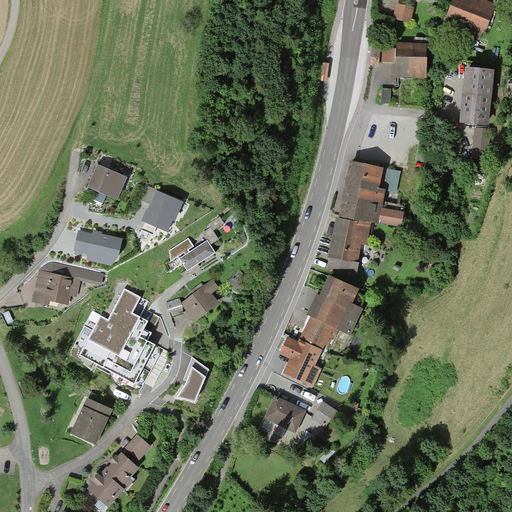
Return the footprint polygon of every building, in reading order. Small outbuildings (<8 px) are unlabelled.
[(453,0),(444,25),(470,33),(469,36),(481,40),(483,34),(484,35),(495,4),(482,0),(453,0)] [(396,4),(393,19),(411,23),(414,7),(396,4)] [(396,64),(395,78),(426,79),(428,45),(396,43),(396,49),(396,64)] [(373,47),(371,58),(379,59),(381,48),(373,47)] [(396,64),(396,49),(383,48),(382,63),(396,64)] [(321,63),(318,81),(327,82),(329,64),(321,63)] [(465,70),(460,125),(489,127),(494,72),(465,70)] [(382,89),(382,103),(390,103),(391,89),(382,89)] [(475,128),(472,158),(488,160),(491,129),(475,128)] [(418,147),(417,161),(428,162),(430,149),(418,147)] [(384,169),(349,162),(339,218),(373,225),(379,226),(379,224),(401,229),(404,213),(382,209),(385,191),(380,190),(384,169)] [(97,166),(87,189),(117,202),(127,179),(108,170),(97,166)] [(400,172),(384,169),(380,190),(385,191),(396,193),(400,172)] [(148,186),(142,201),(150,205),(156,191),(158,192),(158,190),(148,186)] [(158,192),(156,191),(150,205),(149,207),(148,210),(146,209),(141,222),(168,233),(173,222),(175,223),(183,203),(158,192)] [(410,207),(417,224),(428,219),(421,202),(410,207)] [(105,206),(90,203),(89,212),(103,215),(105,206)] [(209,224),(211,228),(213,231),(225,224),(220,217),(209,224)] [(371,239),(373,225),(339,218),(336,218),(332,238),(328,259),(352,264),(352,263),(358,264),(362,245),(367,246),(368,239),(371,239)] [(202,233),(207,241),(210,246),(219,240),(213,231),(211,228),(202,233)] [(93,234),(78,231),(73,251),(88,254),(93,234)] [(98,232),(93,231),(93,234),(88,254),(86,261),(112,267),(118,260),(123,240),(102,235),(102,233),(98,232)] [(210,246),(207,241),(189,253),(188,251),(194,247),(189,239),(170,250),(171,262),(184,253),(186,255),(180,259),(188,272),(200,264),(215,254),(210,246)] [(42,267),(39,271),(31,302),(48,306),(49,302),(69,306),(71,296),(77,297),(81,281),(101,286),(104,274),(53,262),(50,262),(46,264),(42,267)] [(248,279),(240,270),(228,280),(236,289),(248,279)] [(306,316),(310,318),(338,331),(350,337),(362,310),(353,306),(360,291),(329,277),(321,294),(320,296),(317,295),(306,316)] [(192,295),(182,303),(182,306),(196,323),(219,304),(212,294),(219,288),(213,279),(205,286),(205,285),(203,286),(193,294),(192,295)] [(191,291),(193,294),(203,286),(201,283),(191,291)] [(101,318),(82,354),(143,386),(162,349),(146,341),(159,317),(143,309),(147,302),(126,290),(109,322),(101,318)] [(182,303),(180,298),(165,303),(168,310),(182,306),(182,303)] [(338,331),(310,318),(303,331),(299,340),(323,351),(325,346),(329,347),(332,339),(334,340),(338,331)] [(323,351),(299,340),(298,343),(287,338),(287,340),(280,354),(290,359),(283,373),(313,387),(321,370),(315,367),(323,351)] [(205,377),(192,367),(187,383),(177,397),(195,401),(205,377)] [(323,401),(314,394),(308,408),(315,413),(323,401)] [(275,397),(264,419),(296,434),(306,412),(290,404),(275,397)] [(87,399),(70,434),(96,446),(113,411),(87,399)] [(315,413),(311,419),(326,428),(337,410),(323,401),(315,413)] [(137,435),(125,448),(139,461),(152,448),(137,435)] [(331,448),(320,459),(324,463),(335,452),(331,448)] [(110,464),(103,472),(124,491),(125,492),(133,483),(130,480),(139,469),(121,453),(118,457),(116,455),(112,460),(109,463),(110,464)] [(109,508),(124,491),(103,472),(100,476),(98,474),(95,479),(92,481),(93,482),(90,485),(91,486),(88,490),(109,508)]
